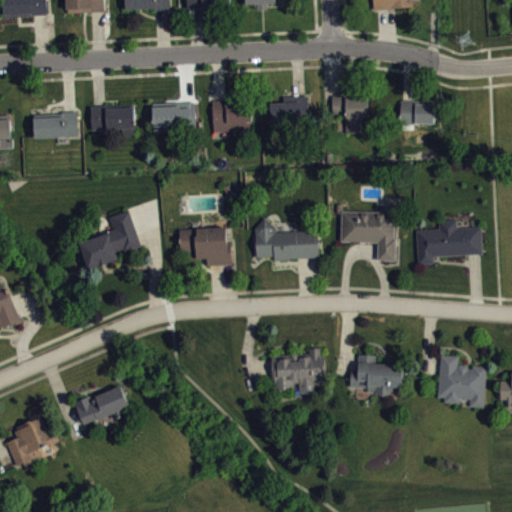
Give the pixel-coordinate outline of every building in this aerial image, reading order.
[(46,0),(47,14),(1,16),(0,0),(46,0)] [(65,0),(66,8),(68,8),(69,13),(104,11),(103,0),(65,0)] [(124,0),(125,9),(154,7),(154,10),(169,9),(168,0),(124,0)] [(188,0),(189,13),(233,12),(232,0),(188,0)] [(275,0),(275,2),(267,2),(267,8),(257,8),(257,3),(246,3),(245,0),(275,0)] [(373,0),(374,8),(413,6),(413,0),(373,0)] [(332,94),(368,93),(369,116),(362,116),(362,131),(346,132),(345,113),(332,113),(332,94)] [(270,102),(284,102),(284,96),(308,95),(309,119),(300,119),(300,121),(271,122),(270,102)] [(212,100),(213,130),(250,129),(250,121),(253,121),(252,101),(226,102),(226,99),(212,100)] [(400,99),(417,99),(417,103),(434,103),(434,123),(400,123),(400,99)] [(152,102),(154,131),(170,130),(169,126),(196,124),(194,100),(152,102)] [(90,105),(91,129),(120,128),(120,134),(136,134),(135,103),(90,105)] [(33,117),(34,137),(78,135),(77,110),(63,110),(63,113),(36,114),(36,117),(33,117)] [(0,118),(11,118),(12,138),(1,138),(1,145),(0,145),(0,118)] [(79,241),(89,269),(120,258),(117,251),(123,249),(125,253),(143,246),(129,209),(110,216),(115,229),(79,241)] [(342,210),(341,240),(378,241),(377,259),(396,259),(397,237),(394,237),(395,211),(342,210)] [(318,256),(318,230),(276,230),(276,227),(265,217),(255,226),(256,257),(274,257),(289,257),(318,256)] [(418,263),(416,229),(439,228),(439,219),(457,218),(457,227),(481,225),(483,253),(434,255),(434,262),(418,263)] [(180,228),(226,226),(227,240),(232,240),(233,263),(207,264),(207,257),(196,258),(196,251),(181,251),(180,228)] [(0,321),(2,326),(11,322),(12,326),(25,320),(23,316),(20,317),(3,280),(0,281),(0,321)] [(271,354),(272,379),(274,379),(274,391),(282,390),(282,389),(294,388),(294,382),(299,382),(299,393),(315,392),(314,381),(324,380),(323,373),(325,373),(324,355),(320,355),(320,346),(309,347),(309,352),(271,354)] [(350,368),(350,386),(368,386),(367,391),(375,391),(382,395),(390,393),(390,390),(393,390),(393,386),(402,387),(403,363),(375,362),(376,354),(358,353),(357,369),(350,368)] [(441,353),(437,396),(444,397),(444,401),(460,403),(460,397),(470,398),(469,405),(483,406),(487,365),(473,364),(472,367),(468,367),(466,364),(460,363),(458,364),(459,355),(441,353)] [(511,379),(500,379),(500,399),(508,398),(508,406),(511,405),(511,370),(511,379)] [(120,384),(129,405),(124,407),(126,413),(114,418),(112,413),(85,424),(75,401),(90,395),(91,397),(120,384)] [(4,442),(17,436),(15,430),(18,429),(17,426),(26,422),(26,421),(31,419),(32,420),(42,416),(49,433),(56,430),(60,440),(40,448),(42,454),(34,458),(37,465),(26,470),(23,462),(17,465),(12,452),(8,443),(4,444),(4,442)]
